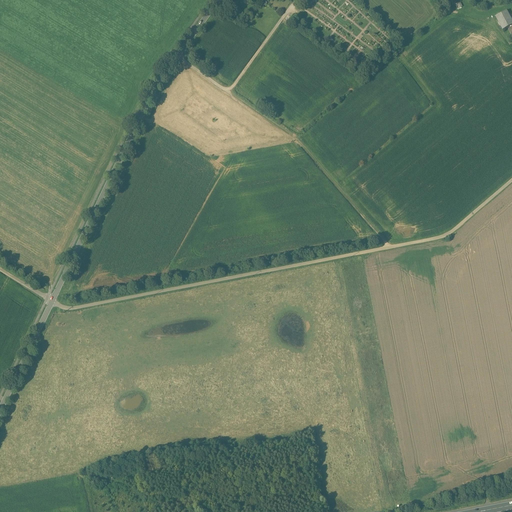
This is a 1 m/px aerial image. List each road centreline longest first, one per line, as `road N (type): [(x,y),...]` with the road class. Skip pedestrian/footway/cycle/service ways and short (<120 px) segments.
road 1 (residential): [(52,300),(73,307),(439,236),(511,180)]
road 2 (tertiary): [(52,300),(150,100),(219,0)]
road 3 (track): [(228,91),(298,139),(390,246)]
road 4 (tertiary): [(0,412),(52,300)]
